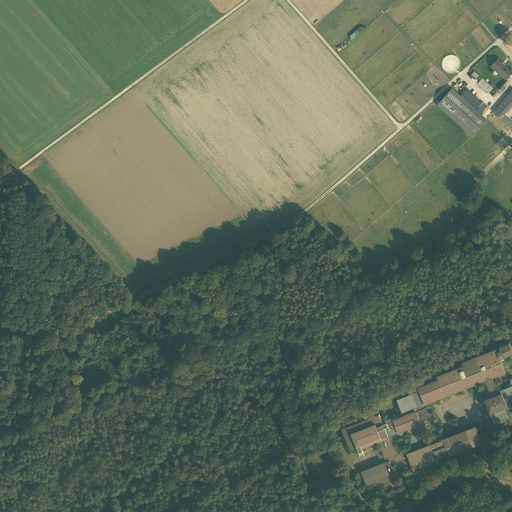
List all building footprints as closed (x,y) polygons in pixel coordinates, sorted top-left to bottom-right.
[(495,69),(506,79),(511,72),(497,59),(490,67),(494,71),(495,69)] [(498,74),(505,80),(506,79),(495,69),(494,71),(498,74)] [(480,81),(483,78),(474,71),(471,74),(480,81)] [(490,85),(483,78),(480,81),(490,91),(493,88),(490,85)] [(490,91),(480,81),(478,83),(489,93),(490,91)] [(438,105),(450,116),(464,100),(460,96),(452,89),(438,105)] [(482,103),(467,89),(460,96),(464,100),(476,110),(482,103)] [(493,112),(511,130),(511,129),(511,122),(503,115),(501,113),(511,100),(511,97),(509,94),(493,112)] [(476,110),(464,100),(450,116),(472,136),(486,120),(480,114),(476,111),(476,110)] [(511,105),(511,100),(501,113),(503,115),(511,105)] [(484,103),(476,111),(480,114),(487,106),(484,103)] [(438,379),(418,387),(419,391),(398,399),(397,401),(401,411),(403,412),(404,411),(405,413),(382,421),(379,414),(342,429),(351,453),(358,450),(362,448),(378,442),(384,459),(389,457),(390,461),(391,461),(396,459),(397,462),(404,459),(403,456),(408,455),(408,454),(414,451),(413,448),(412,447),(398,453),(393,440),(388,428),(384,429),(382,423),(387,421),(388,424),(394,421),(393,420),(415,412),(417,419),(425,416),(429,426),(414,432),(415,435),(436,427),(427,403),(505,373),(500,359),(503,358),(511,354),(511,349),(509,343),(499,347),(500,351),(497,352),(496,348),(462,362),(463,365),(437,376),(438,379)] [(511,379),(510,380),(511,384),(511,386),(501,391),(508,409),(511,407),(511,379)] [(508,409),(501,391),(497,392),(493,381),(489,382),(500,409),(503,408),(504,410),(508,409)] [(475,427),(443,440),(430,445),(420,449),(415,435),(414,432),(429,426),(425,416),(417,419),(415,412),(393,420),(394,421),(388,424),(387,421),(382,423),(384,429),(388,428),(393,440),(408,434),(412,447),(413,448),(414,447),(415,451),(414,451),(408,454),(408,455),(414,469),(481,443),(475,427)] [(505,412),(492,418),(494,425),(508,419),(505,412)] [(390,461),(356,474),(360,486),(367,483),(368,486),(397,475),(391,461),(390,461)] [(394,489),(393,490),(392,489),(388,493),(396,503),(404,496),(398,489),(396,492),(394,489)]
